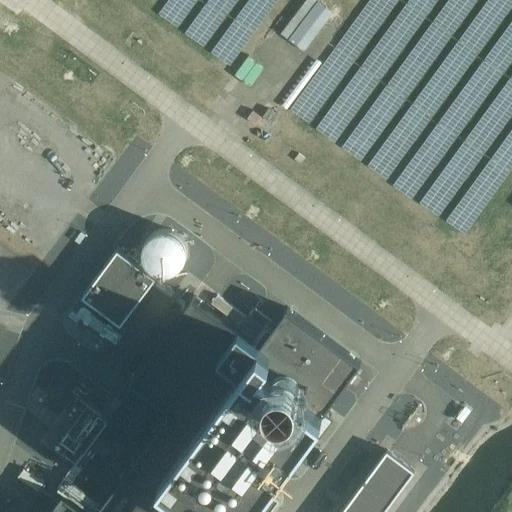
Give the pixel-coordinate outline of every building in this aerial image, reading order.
[(326,6),(317,0),(306,0),(281,32),(296,44),(326,6)] [(371,0),(292,104),(420,200),(408,176),(426,167),(409,154),(421,139),(406,146),(401,136),(423,125),(436,118),(431,84),(453,73),(455,86),(460,70),(424,0),(371,0)] [(305,159),(298,154),(294,161),(301,165),(305,159)] [(143,242),(142,250),(144,259),(148,266),(156,271),(164,272),(173,270),(180,266),(185,258),(186,250),(184,241),(179,234),(172,230),(164,228),(155,230),(148,235),(143,242)] [(156,276),(117,248),(82,295),(121,323),(156,276)] [(270,511),(279,500),(266,490),(275,478),(361,362),(287,307),(260,344),(202,301),(193,295),(130,380),(171,411),(95,511),(89,511),(63,493),(48,511),(270,511)] [(246,316),(217,295),(211,302),(240,324),(246,316)] [(121,335),(82,306),(77,314),(115,342),(121,335)] [(465,407),(458,416),(462,419),(469,410),(465,407)] [(387,449),(340,511),(382,511),(415,469),(400,459),(387,449)] [(43,482),(23,468),(18,476),(37,490),(43,482)]
